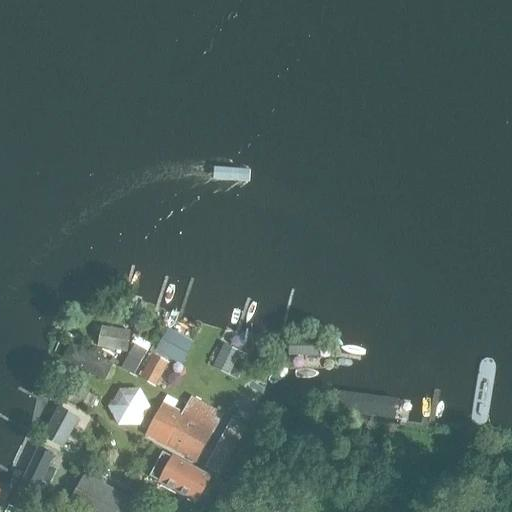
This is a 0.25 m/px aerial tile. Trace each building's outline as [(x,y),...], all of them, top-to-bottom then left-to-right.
[(100,326),(97,347),(127,352),(131,331),(100,326)] [(183,363),(190,349),(184,346),(186,341),(169,332),(164,342),(160,341),(155,349),(183,363)] [(319,356),(319,337),(289,337),(288,355),(319,356)] [(66,358),(105,379),(113,365),(73,344),(66,358)] [(212,367),(237,379),(246,362),(237,358),(240,352),(224,344),(212,367)] [(144,356),(130,349),(120,368),(133,375),(144,356)] [(139,378),(155,387),(169,362),(152,353),(139,378)] [(66,400),(89,412),(97,397),(74,384),(66,400)] [(117,425),(139,426),(151,407),(140,388),(118,388),(107,406),(117,425)] [(145,435),(196,463),(223,413),(192,396),(183,412),(174,407),(178,400),(167,394),(145,435)] [(331,411),(370,415),(372,401),(332,397),(331,411)] [(63,448),(63,447),(79,417),(58,405),(41,437),(63,448)] [(231,419),(204,467),(221,475),(247,428),(231,419)] [(37,448),(20,483),(37,492),(42,482),(49,485),(57,468),(50,465),(54,456),(37,448)] [(150,476),(159,481),(158,483),(197,504),(212,477),(173,455),(171,458),(162,453),(150,476)] [(67,505),(79,511),(125,511),(132,500),(84,474),(67,505)]
